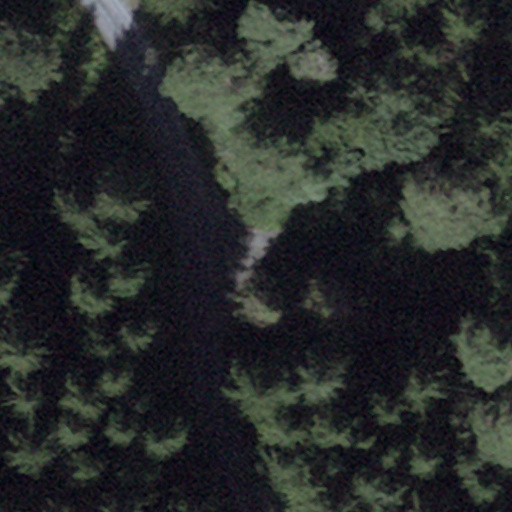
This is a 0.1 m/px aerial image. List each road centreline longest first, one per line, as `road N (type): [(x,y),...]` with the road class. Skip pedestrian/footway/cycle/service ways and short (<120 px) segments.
road 1 (track): [(259,511),(220,422),(189,227),(138,54),(92,0)]
road 2 (track): [(189,227),(263,244),(408,304),(511,368)]
